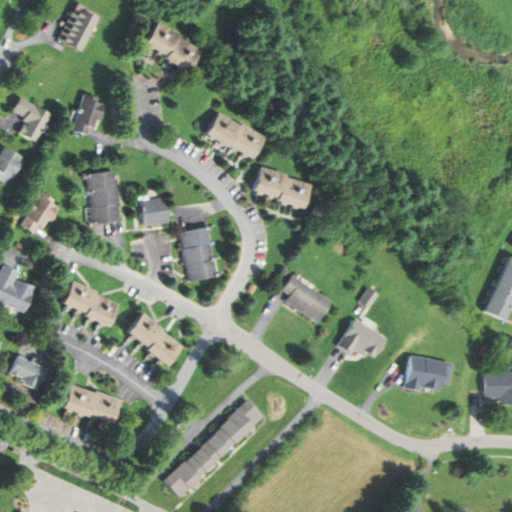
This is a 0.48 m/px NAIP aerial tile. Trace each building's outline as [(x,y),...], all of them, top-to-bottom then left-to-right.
[(85,51),(102,13),(77,2),(61,40),(85,51)] [(193,70),(206,48),(162,22),(148,44),(193,70)] [(75,131),(97,136),(106,99),(83,93),(75,131)] [(13,112),(26,119),(18,134),(36,143),(52,112),(21,96),(13,112)] [(268,135),(221,112),(210,135),(256,158),(268,135)] [(0,181),(8,185),(20,154),(0,145),(0,181)] [(256,196),(308,205),(313,179),(260,169),(256,196)] [(118,222),(114,171),(85,174),(88,224),(118,222)] [(30,235),(35,228),(41,232),(59,205),(39,192),(16,225),(30,235)] [(171,222),(166,197),(137,202),(141,227),(171,222)] [(178,232),(185,282),(215,278),(208,228),(178,232)] [(484,314),(507,323),(511,307),(511,256),(506,255),(484,314)] [(32,287),(13,280),(16,271),(0,266),(0,307),(22,316),(32,287)] [(289,297),(285,301),(317,325),(333,303),(293,274),(281,291),(289,297)] [(59,306),(107,327),(117,303),(70,282),(59,306)] [(166,367),(182,347),(140,315),(125,335),(166,367)] [(46,370),(15,356),(6,375),(37,390),(46,370)] [(511,371),(483,371),(483,399),(498,399),(498,405),(511,404),(511,371)] [(62,411),(112,424),(119,398),(68,386),(62,411)] [(177,500),(260,417),(243,400),(161,483),(177,500)]
